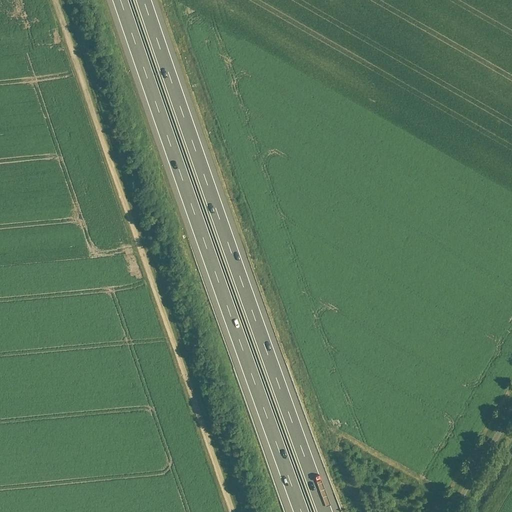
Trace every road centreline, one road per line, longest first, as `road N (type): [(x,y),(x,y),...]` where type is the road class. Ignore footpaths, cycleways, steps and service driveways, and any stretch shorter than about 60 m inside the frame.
road 1 (motorway): [(120,0),(301,511)]
road 2 (motorway): [(324,511),(144,0)]
road 3 (track): [(231,511),(57,0)]
